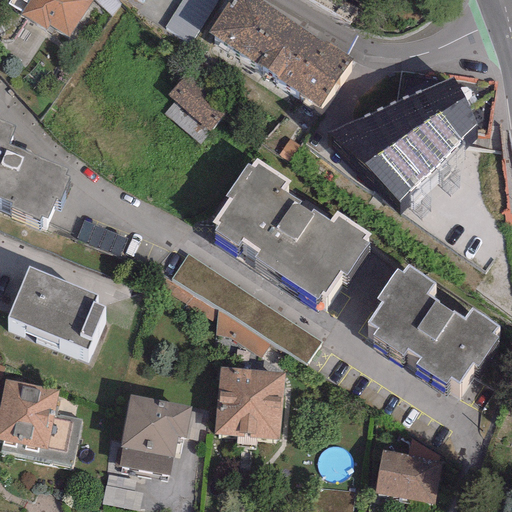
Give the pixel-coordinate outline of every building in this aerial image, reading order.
[(9,0),(8,3),(21,11),(19,14),(45,30),(48,24),(68,37),(91,0),(9,0)] [(121,6),(115,0),(94,0),(110,17),(121,6)] [(217,1),(214,0),(181,0),(164,28),(189,44),(217,1)] [(257,65),(288,19),(259,0),(228,0),(207,31),(257,65)] [(357,8),(343,0),(310,0),(348,22),(357,8)] [(292,89),(323,43),(288,19),(257,65),(292,89)] [(351,59),(325,41),(323,43),(292,89),(319,107),(351,59)] [(452,77),(328,133),(398,202),(475,124),(452,77)] [(224,114),(183,78),(163,101),(205,137),(224,114)] [(14,127),(0,120),(0,198),(10,203),(9,207),(39,220),(41,217),(46,219),(55,199),(58,200),(68,177),(64,175),(66,170),(6,144),(14,127)] [(289,182),(256,158),(250,166),(247,163),(224,195),(228,198),(211,223),(216,226),(213,231),(236,246),(242,238),(259,250),(254,257),(316,300),(321,292),(324,294),(340,271),(346,275),(368,244),(365,242),(370,235),(336,211),(329,221),(312,210),(310,213),(299,205),(300,203),(283,191),(289,182)] [(126,239),(83,221),(75,240),(118,258),(126,239)] [(321,342),(186,255),(170,279),(271,344),(305,366),(321,342)] [(434,283),(406,263),(401,271),(397,269),(375,299),(380,302),(367,322),(376,328),(371,335),(401,357),(407,350),(419,358),(415,363),(446,385),(450,379),(458,384),(473,364),(477,366),(497,337),(493,334),(498,327),(470,307),(463,318),(452,310),(451,312),(437,302),(438,301),(427,294),(434,283)] [(96,296),(28,267),(7,318),(86,351),(105,307),(94,302),(96,296)] [(261,360),(271,344),(170,279),(163,291),(216,324),(215,336),(230,339),(261,360)] [(283,373),(220,368),(214,435),(278,439),(283,373)] [(58,390),(4,380),(0,401),(0,440),(2,441),(0,452),(72,466),(81,419),(53,414),(58,390)] [(191,407),(129,396),(119,449),(121,449),(118,467),(169,476),(176,437),(185,439),(190,412),(191,407)] [(202,415),(190,412),(185,439),(197,441),(202,415)] [(442,463),(381,452),(374,493),(434,505),(442,463)] [(135,481),(107,475),(101,505),(135,511),(138,511),(142,494),(133,493),(135,481)] [(351,511),(354,492),(312,488),(309,511),(351,511)]
